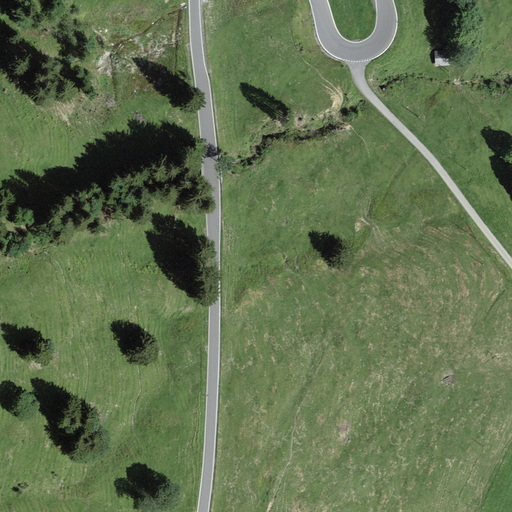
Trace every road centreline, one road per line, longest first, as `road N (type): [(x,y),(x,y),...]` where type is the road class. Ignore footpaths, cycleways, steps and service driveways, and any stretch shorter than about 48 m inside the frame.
road 1 (secondary): [(194,0),(215,221),(203,511)]
road 2 (secondary): [(384,0),(383,36),(357,51),(331,42),(318,0)]
